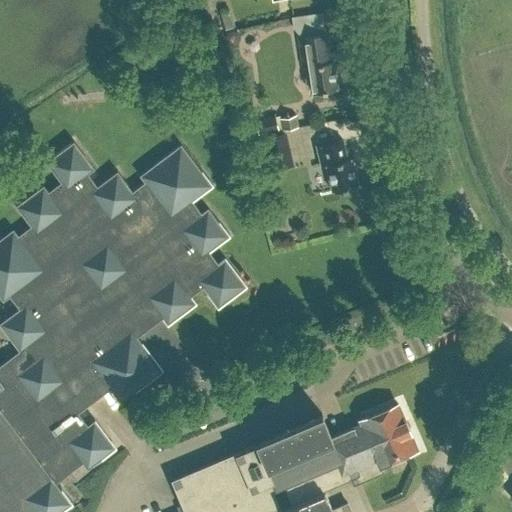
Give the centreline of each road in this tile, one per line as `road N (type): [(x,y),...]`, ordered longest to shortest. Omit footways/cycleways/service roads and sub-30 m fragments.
road 1 (residential): [(144,431),(163,415),(483,290)]
road 2 (tertiary): [(483,290),(452,256),(422,190),(386,0)]
road 3 (residential): [(414,505),(511,335)]
